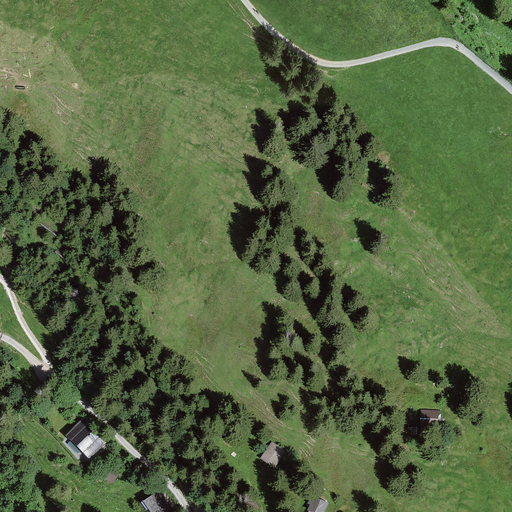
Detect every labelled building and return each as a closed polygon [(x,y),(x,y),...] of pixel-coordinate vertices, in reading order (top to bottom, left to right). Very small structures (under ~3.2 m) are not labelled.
[(433,412),(422,411),(421,426),(437,426),(438,415),(433,415),(433,412)] [(83,421),(66,437),(87,460),(104,444),(83,421)] [(284,453),(273,445),(268,451),(271,454),(266,461),(274,467),(284,453)] [(109,469),(104,478),(113,483),(119,474),(109,469)] [(172,511),(160,492),(142,503),(147,511),(172,511)] [(262,511),(256,498),(246,503),(249,511),(262,511)] [(322,511),(326,504),(312,498),(309,504),(314,507),(313,511),(315,511),(322,511)]
